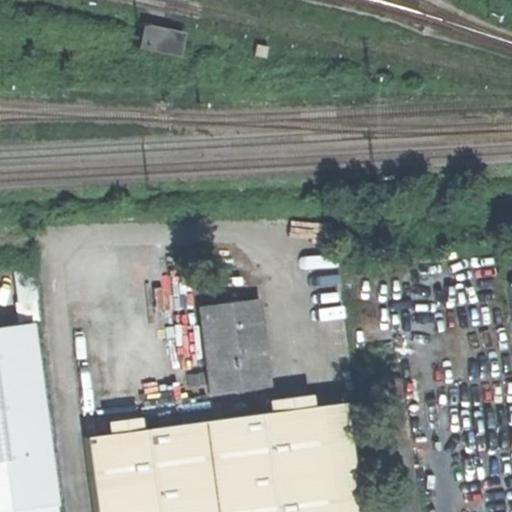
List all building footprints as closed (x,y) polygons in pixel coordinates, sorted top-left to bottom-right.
[(136,30),(133,47),(166,54),(170,36),(136,30)] [(252,301),(194,308),(205,394),(263,386),(252,301)] [(0,511),(51,506),(26,324),(0,327),(0,511)] [(326,511),(313,407),(81,438),(90,511),(326,511)] [(412,511),(403,439),(368,444),(377,511),(412,511)]
